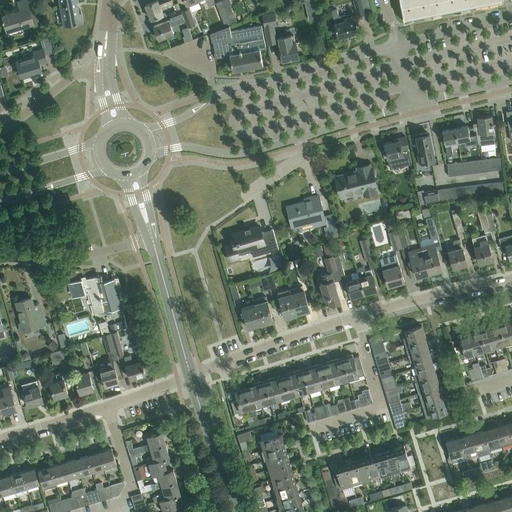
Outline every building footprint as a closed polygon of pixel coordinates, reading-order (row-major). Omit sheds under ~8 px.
[(20,10),(2,16),(3,19),(2,20),(3,22),(4,21),(7,31),(8,32),(22,27),(34,23),(26,0),(22,0),(17,1),(20,10)] [(78,14),(75,0),(59,0),(64,25),(82,22),(81,13),(78,14)] [(151,19),(163,14),(160,6),(172,1),(171,0),(156,0),(145,5),(151,19)] [(230,23),(224,7),(222,0),(216,2),(225,25),(230,23)] [(229,0),(221,0),(222,0),(224,7),(230,23),(236,22),(234,17),(230,5),(231,4),(229,0)] [(353,0),(357,15),(365,14),(365,13),(371,12),(367,0),(353,0)] [(399,0),(403,18),(495,0),(399,0)] [(173,33),(170,25),(176,23),(174,18),(182,14),(180,8),(176,10),(168,13),(170,18),(153,25),(159,39),(173,33)] [(189,27),(190,29),(194,28),(192,26),(195,25),(189,8),(182,11),(188,27),(189,27)] [(336,9),(331,10),(338,37),(358,32),(353,16),(350,17),(349,13),(338,16),(336,9)] [(278,24),(276,11),(262,14),(264,26),(268,43),(274,41),(278,41),(275,25),(278,24)] [(231,31),(230,29),(230,25),(210,32),(212,40),(215,53),(214,53),(215,58),(230,55),(233,70),(263,64),(260,49),(266,48),(261,25),(231,31)] [(279,45),(282,60),(298,57),(296,42),(295,42),(294,34),(279,37),(280,45),(279,45)] [(34,55),(16,61),(21,76),(42,69),(40,64),(47,62),(43,48),(33,52),(34,55)] [(476,130),(479,145),(495,143),(492,124),(493,124),(492,122),(491,115),(477,117),(478,124),(473,125),(474,131),(476,130)] [(468,125),(455,128),(457,141),(464,140),(465,145),(471,144),(470,139),(470,135),(470,133),(469,133),(468,125)] [(457,141),(455,128),(442,131),(444,139),(443,139),(443,141),(444,140),(448,155),(453,154),(450,143),(457,141)] [(427,132),(419,133),(420,135),(416,136),(419,150),(417,151),(419,162),(420,165),(435,162),(434,159),(429,134),(427,134),(427,132)] [(411,162),(409,150),(406,136),(399,137),(399,140),(384,143),(387,158),(388,158),(390,168),(404,165),(404,163),(411,162)] [(447,163),(448,175),(455,175),(453,162),(447,163)] [(336,176),(341,197),(363,192),(364,195),(376,192),(376,189),(377,189),(371,167),(370,167),(370,164),(357,168),(358,171),(351,173),(351,172),(336,176)] [(439,200),(440,201),(446,200),(445,188),(437,188),(437,189),(439,200)] [(437,189),(423,191),(426,202),(439,200),(437,189)] [(310,200),(287,206),(291,224),(301,222),(302,228),(314,225),(314,226),(325,223),(325,221),(318,195),(311,196),(309,197),(310,200)] [(489,226),(485,214),(483,206),(477,208),(483,228),(489,226)] [(428,207),(422,209),(424,217),(430,215),(428,207)] [(457,233),(464,231),(458,212),(452,213),(457,233)] [(485,214),(489,226),(491,231),(496,229),(491,212),(485,214)] [(432,216),(425,218),(431,238),(438,236),(432,216)] [(326,227),(325,227),(327,238),(338,235),(336,224),(334,225),(326,227)] [(278,248),(272,228),(260,232),(258,225),(230,233),(233,242),(226,245),(230,258),(238,256),(236,250),(250,246),(252,255),(278,248)] [(396,227),(396,229),(401,246),(408,244),(402,225),(396,227)] [(401,246),(396,229),(389,231),(393,248),(401,246)] [(511,258),(511,233),(499,238),(501,246),(506,245),(510,259),(511,258)] [(493,259),(485,234),(472,238),(479,263),(480,263),(480,262),(492,259),(493,259)] [(345,237),(338,239),(339,245),(347,243),(345,237)] [(362,239),(368,260),(374,258),(367,238),(362,239)] [(467,263),(460,238),(453,240),(455,249),(449,251),(453,267),(467,263)] [(422,247),(424,255),(429,273),(441,269),(434,244),(422,247)] [(429,273),(424,255),(422,247),(409,251),(416,276),(429,273)] [(337,269),(334,257),(333,256),(325,258),(329,272),(337,269)] [(343,267),(340,256),(334,257),(337,269),(343,267)] [(388,286),(397,283),(404,281),(397,256),(381,261),(388,286)] [(300,280),(306,278),(303,264),(296,266),(300,280)] [(360,278),(359,278),(364,294),(371,292),(371,291),(377,289),(371,269),(365,270),(364,266),(357,268),(360,278)] [(324,283),(320,284),(327,305),(340,301),(335,286),(334,282),(334,281),(333,277),(331,272),(322,275),(323,280),(324,283)] [(273,273),(266,275),(270,288),(276,287),(273,273)] [(270,288),(266,275),(260,277),(264,290),(270,288)] [(364,294),(359,278),(353,280),(351,275),(345,276),(351,296),(356,295),(357,296),(364,294)] [(114,277),(113,278),(98,282),(96,276),(86,279),(85,278),(68,283),(72,298),(90,293),(94,307),(98,306),(100,313),(123,306),(114,277)] [(240,297),(236,284),(229,285),(233,299),(240,297)] [(297,314),(291,294),(290,289),(277,292),(285,318),(285,317),(297,314)] [(303,291),(291,294),(297,314),(309,310),(309,311),(310,310),(303,289),(303,291)] [(253,299),(254,303),(261,324),(272,321),(273,321),(266,296),(253,299)] [(16,301),(22,323),(25,322),(27,329),(45,324),(42,311),(36,313),(31,297),(16,301)] [(261,324),(254,303),(255,305),(243,308),(242,307),(248,328),(249,328),(261,324)] [(511,341),(511,331),(508,318),(502,320),(503,322),(499,323),(505,344),(511,341)] [(505,344),(499,323),(495,324),(494,322),(488,324),(495,346),(505,344)] [(495,346),(488,324),(482,326),(483,328),(479,329),(485,349),(495,346)] [(403,337),(405,344),(425,338),(425,337),(421,326),(422,325),(421,325),(405,330),(406,330),(407,336),(403,337)] [(485,349),(479,329),(475,330),(474,328),(469,330),(475,352),(485,349)] [(475,352),(469,330),(463,332),(463,333),(460,335),(459,333),(462,344),(458,345),(460,354),(464,352),(465,355),(475,352)] [(116,331),(111,333),(115,346),(115,348),(117,354),(123,352),(120,344),(116,331)] [(115,348),(115,346),(111,333),(103,335),(108,350),(115,348)] [(369,338),(372,347),(383,344),(381,334),(369,338)] [(425,338),(405,344),(408,356),(429,350),(429,349),(428,350),(425,338)] [(89,352),(89,350),(86,341),(80,343),(83,354),(89,352)] [(385,349),(383,344),(372,347),(373,353),(385,349)] [(53,364),(65,361),(61,349),(50,353),(53,364)] [(387,356),(385,349),(373,353),(375,359),(387,356)] [(429,350),(408,356),(410,362),(415,361),(417,367),(433,362),(432,362),(429,350)] [(364,374),(358,355),(353,357),(352,353),(346,355),(347,357),(342,358),(348,379),(349,379),(364,374)] [(130,378),(145,374),(144,370),(150,369),(147,359),(141,361),(141,357),(132,360),(130,354),(123,356),(130,378)] [(389,362),(387,356),(375,359),(377,365),(389,362)] [(508,356),(499,359),(502,371),(508,369),(511,368),(508,356)] [(37,357),(30,359),(34,373),(41,371),(37,357)] [(107,366),(100,368),(103,378),(102,379),(103,381),(104,381),(105,385),(118,381),(114,364),(113,361),(111,357),(110,357),(105,359),(107,366)] [(348,379),(342,358),(339,359),(338,358),(332,359),(339,382),(343,381),(343,382),(345,383),(350,382),(349,379),(348,379)] [(339,382),(332,359),(327,361),(327,363),(323,364),(329,385),(339,382)] [(502,371),(499,359),(493,361),(496,372),(502,371)] [(391,368),(389,362),(377,365),(379,371),(391,368)] [(433,362),(417,367),(411,368),(415,380),(436,374),(432,362),(433,362)] [(329,385),(323,364),(319,365),(319,363),(313,365),(319,388),(329,385)] [(493,373),(491,366),(486,368),(485,363),(479,365),(483,377),(493,373)] [(11,371),(10,365),(4,367),(7,379),(13,377),(11,371)] [(319,388),(313,365),(307,367),(308,369),(303,370),(309,391),(319,388)] [(483,377),(479,365),(469,368),(473,380),(483,377)] [(393,374),(391,368),(379,371),(381,378),(393,374)] [(309,391),(303,370),(300,371),(299,369),(293,371),(300,394),(309,391)] [(300,394),(293,371),(287,373),(288,374),(284,376),(290,396),(300,394)] [(68,393),(61,372),(56,373),(57,380),(50,382),(54,397),(68,393)] [(93,389),(89,372),(75,376),(80,392),(93,389)] [(394,380),(393,374),(381,378),(383,384),(394,380)] [(436,375),(436,374),(415,380),(419,393),(440,386),(439,386),(436,375)] [(290,396),(284,376),(280,377),(279,375),(273,377),(280,399),(290,396)] [(280,399),(273,377),(268,378),(268,380),(264,382),(270,402),(280,399)] [(30,381),(21,384),(23,390),(26,399),(25,399),(26,402),(27,401),(28,405),(36,403),(36,402),(39,401),(40,402),(43,401),(38,385),(36,380),(30,381)] [(396,386),(394,380),(383,384),(385,390),(396,386)] [(270,402),(264,382),(260,383),(260,381),(254,382),(261,405),(270,402)] [(261,405),(254,382),(248,384),(249,386),(244,387),(251,408),(261,405)] [(3,388),(0,389),(0,402),(3,412),(16,409),(10,385),(3,387),(3,388)] [(398,393),(396,386),(385,390),(387,396),(398,393)] [(440,387),(440,386),(419,393),(422,405),(443,399),(439,387),(440,387)] [(251,408),(244,387),(241,388),(240,387),(234,388),(237,399),(231,401),(234,413),(251,408)] [(358,398),(354,399),(357,407),(373,402),(369,388),(362,390),(362,393),(357,394),(358,398)] [(400,398),(400,397),(398,393),(387,396),(388,402),(400,398)] [(357,407),(354,399),(350,400),(349,397),(344,398),(347,410),(357,407)] [(347,410),(344,398),(337,400),(338,403),(335,403),(337,413),(347,410)] [(402,405),(400,398),(388,402),(390,408),(402,405)] [(444,399),(443,399),(422,405),(426,418),(447,411),(443,399),(444,399)] [(337,413),(335,403),(330,405),(329,403),(324,404),(327,416),(337,413)] [(327,416),(324,404),(318,406),(314,407),(315,411),(315,412),(317,419),(327,416)] [(404,411),(403,407),(402,405),(390,408),(392,414),(404,411)] [(317,419),(315,412),(315,411),(311,412),(310,408),(304,410),(307,422),(317,419)] [(405,417),(404,411),(392,414),(394,420),(401,418),(405,417)] [(401,418),(394,420),(396,428),(404,425),(401,418)] [(511,436),(507,422),(496,426),(495,425),(500,441),(500,442),(502,446),(511,442),(511,436)] [(500,441),(495,425),(495,426),(483,429),(488,445),(500,441)] [(488,445),(483,429),(483,430),(471,433),(476,449),(476,448),(487,445),(488,445)] [(252,438),(250,430),(237,434),(240,441),(252,438)] [(149,443),(133,448),(131,444),(127,445),(130,455),(134,453),(151,448),(165,444),(164,440),(166,439),(166,438),(165,433),(164,433),(162,433),(162,431),(147,436),(149,443)] [(261,450),(284,443),(281,433),(271,436),(270,431),(260,434),(264,449),(261,450)] [(476,449),(471,433),(470,433),(471,433),(459,437),(459,436),(458,436),(465,459),(472,457),(470,450),(475,449),(476,449)] [(465,459),(458,436),(458,437),(447,440),(446,440),(453,462),(465,459)] [(287,453),(284,443),(261,450),(262,450),(264,459),(264,460),(287,453)] [(169,456),(165,444),(151,448),(153,455),(147,457),(149,462),(169,456)] [(404,445),(394,448),(400,468),(415,464),(412,454),(407,455),(404,445)] [(111,448),(99,451),(104,467),(116,463),(111,448)] [(400,468),(394,448),(384,451),(390,471),(400,468)] [(104,467),(99,451),(87,455),(92,471),(104,467)] [(390,471),(384,451),(375,454),(382,477),(381,474),(390,471)] [(251,459),(250,453),(243,455),(245,461),(251,459)] [(287,453),(264,460),(267,459),(270,468),(290,462),(287,453)] [(382,477),(375,454),(365,457),(372,480),(372,479),(381,476),(381,477),(382,477)] [(92,471),(87,455),(75,459),(80,474),(92,471)] [(167,470),(165,464),(171,462),(169,456),(149,462),(152,475),(158,473),(167,470)] [(372,480),(365,457),(355,460),(362,483),(362,479),(371,477),(372,480)] [(80,474),(75,459),(63,462),(68,478),(80,474)] [(499,460),(493,462),(495,468),(506,465),(505,459),(499,460)] [(362,483),(355,460),(346,463),(353,486),(353,485),(362,482),(362,483)] [(353,486),(346,463),(341,464),(340,461),(336,463),(335,462),(339,476),(334,477),(337,487),(351,483),(352,486),(353,486)] [(68,478),(63,462),(51,466),(56,482),(68,478)] [(273,478),(293,472),(290,462),(270,468),(273,478)] [(56,482),(51,466),(38,470),(44,489),(54,486),(53,483),(56,482)] [(34,467),(22,471),(27,487),(39,483),(34,467)] [(173,469),(167,470),(158,473),(160,480),(155,482),(156,488),(162,486),(176,481),(173,469)] [(27,487),(22,471),(10,474),(15,490),(27,487)] [(257,479),(255,472),(249,474),(251,480),(257,479)] [(293,472),(273,478),(276,487),(296,481),(293,472)] [(15,490),(10,474),(0,477),(0,485),(3,494),(15,490)] [(144,485),(142,478),(137,480),(141,492),(142,492),(152,489),(150,483),(144,485)] [(109,485),(113,496),(119,494),(120,493),(125,484),(124,481),(115,483),(109,485)] [(180,494),(176,481),(162,486),(164,493),(158,495),(153,496),(154,501),(160,500),(180,494)] [(299,491),(296,481),(276,487),(279,497),(275,498),(276,498),(299,491)] [(411,481),(404,483),(406,489),(412,487),(411,481)] [(406,489),(404,483),(395,486),(397,492),(406,489)] [(397,492),(395,486),(385,489),(387,495),(397,492)] [(101,500),(97,488),(86,492),(84,487),(84,488),(85,492),(89,503),(101,500)] [(103,487),(97,488),(101,500),(107,498),(103,487)] [(89,503),(85,492),(84,488),(72,491),(72,493),(73,496),(77,507),(89,503)] [(387,495),(385,489),(375,492),(377,498),(387,495)] [(299,491),(276,498),(279,507),(278,508),(301,501),(299,491)] [(142,492),(141,492),(131,495),(134,508),(146,504),(145,498),(144,498),(142,492)] [(263,498),(261,492),(255,493),(257,500),(263,498)] [(77,507),(73,496),(72,493),(73,496),(61,499),(65,511),(77,507)] [(182,499),(180,494),(160,500),(163,511),(165,511),(178,508),(176,501),(182,499)] [(498,498),(501,511),(506,511),(511,510),(511,501),(510,494),(510,495),(503,497),(498,498)] [(358,503),(356,497),(350,499),(352,505),(358,503)] [(395,498),(387,500),(390,508),(397,505),(395,498)] [(486,502),(488,511),(501,511),(498,498),(497,498),(498,499),(493,500),(486,502)] [(60,511),(65,511),(61,499),(49,503),(51,511),(60,511)] [(43,501),(32,504),(34,510),(44,506),(43,501)] [(301,501),(278,508),(279,508),(280,511),(299,511),(304,511),(301,501)] [(473,505),(475,511),(488,511),(486,502),(485,502),(479,504),(474,506),(473,505)] [(390,508),(391,511),(407,511),(405,503),(406,503),(397,505),(390,508)]
